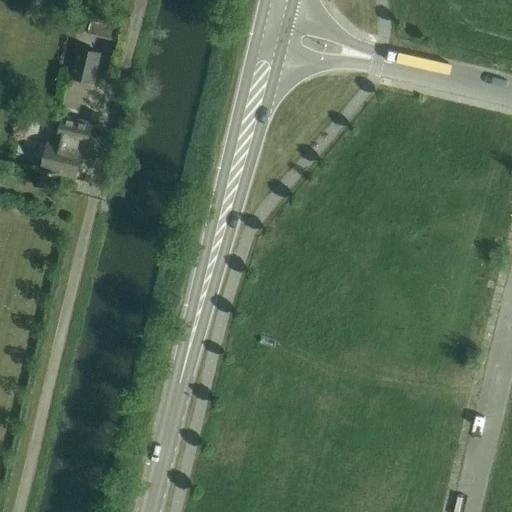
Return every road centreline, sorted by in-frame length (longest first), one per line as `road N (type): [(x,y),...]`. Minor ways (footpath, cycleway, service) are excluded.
road 1 (secondary): [(149,511),(271,34)]
road 2 (unclassified): [(511,92),(271,34)]
road 3 (unclassified): [(467,511),(511,324)]
